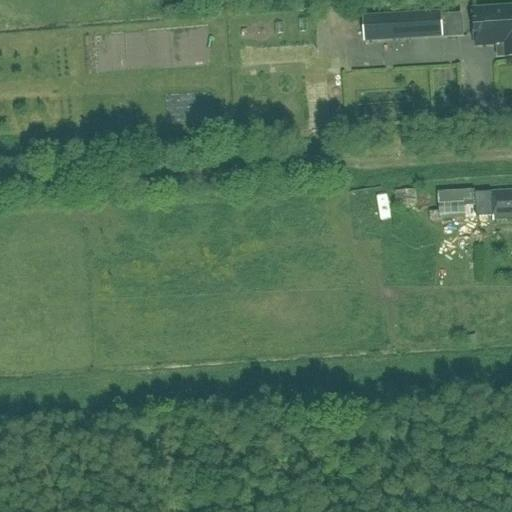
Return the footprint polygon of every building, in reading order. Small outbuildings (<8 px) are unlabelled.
[(511,6),(471,9),(473,49),(496,48),(497,60),(511,58),(511,6)] [(362,18),(363,43),(441,39),(439,14),(362,18)] [(447,39),(470,37),(468,16),(446,17),(447,39)] [(273,44),(311,42),(309,22),(272,24),(273,44)] [(248,42),(260,42),(260,27),(248,27),(248,42)] [(417,192),(405,195),(408,209),(421,206),(417,192)] [(511,220),(511,192),(474,195),(476,218),(492,217),(493,222),(511,220)]
